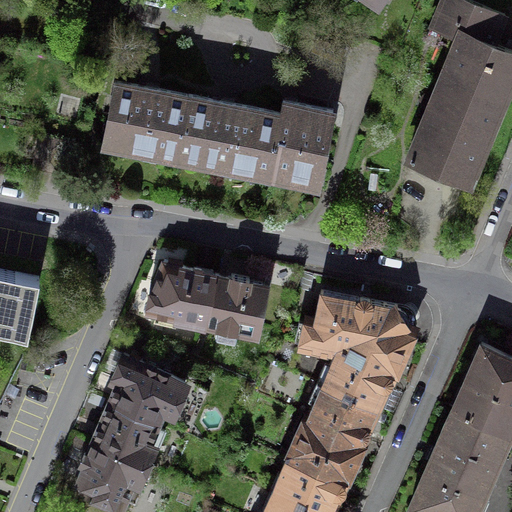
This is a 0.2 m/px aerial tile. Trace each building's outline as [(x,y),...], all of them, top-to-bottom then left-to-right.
[(511,78),(511,48),(494,41),(505,13),(472,0),(441,0),(431,26),(458,36),(408,157),(416,161),(414,167),(428,172),(430,166),(469,183),(496,118),(511,78)] [(337,73),(348,46),(317,33),(300,75),(296,94),(329,100),(332,84),(337,73)] [(157,150),(177,154),(188,93),(152,86),(115,79),(103,140),(127,144),(129,143),(157,148),(157,150)] [(234,163),(269,170),(269,172),(281,111),(280,111),(227,101),(188,93),(177,154),(178,154),(178,152),(213,159),(213,161),(233,165),(234,163)] [(281,111),(269,172),(292,176),(292,174),(319,179),(320,175),(323,175),(325,160),(323,159),(333,108),(290,100),(283,99),(280,111),(281,111)] [(36,157),(34,165),(45,167),(57,169),(62,140),(45,137),(41,158),(36,157)] [(153,283),(148,309),(157,311),(155,321),(173,324),(175,317),(204,323),(205,320),(204,320),(214,272),(196,268),(196,266),(174,262),(163,260),(154,283),(153,283)] [(0,329),(27,334),(39,276),(38,276),(38,275),(0,267),(0,329)] [(204,320),(205,320),(221,323),(219,333),(232,336),(234,326),(255,330),(264,282),(249,279),(249,276),(231,273),(231,275),(223,274),(214,272),(204,320)] [(304,344),(335,351),(336,349),(391,373),(412,324),(413,322),(413,320),(413,318),(413,315),(413,313),(412,311),(410,309),(409,308),(407,306),(405,305),(403,305),(402,304),(361,296),(321,288),(315,316),(310,315),(304,344)] [(454,407),(509,431),(511,423),(511,354),(481,341),(481,342),(482,342),(454,407)] [(322,381),(376,405),(388,378),(391,373),(336,349),(335,351),(322,381)] [(118,381),(110,399),(158,419),(162,409),(171,413),(186,379),(136,357),(123,352),(112,379),(118,381)] [(307,413),(363,437),(363,436),(365,430),(376,405),(322,381),(308,412),(307,412),(307,413)] [(93,438),(145,460),(152,445),(149,439),(158,419),(110,399),(107,406),(93,438)] [(428,511),(473,511),(509,431),(454,407),(432,456),(411,505),(428,511)] [(288,457),(344,481),(361,443),(363,437),(307,413),(288,456),(288,457)] [(140,473),(145,460),(93,438),(88,450),(84,449),(80,460),(83,462),(77,477),(81,479),(80,482),(78,486),(121,505),(124,497),(135,501),(146,475),(140,473)] [(274,489),(328,511),(329,511),(340,488),(343,482),(344,481),(288,457),(274,489)] [(328,511),(274,489),(264,511),(328,511)]
